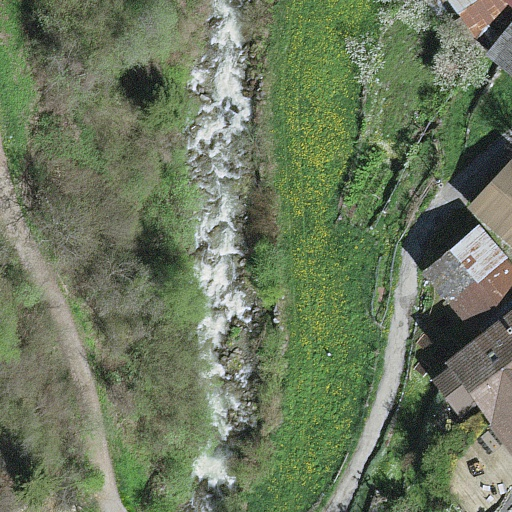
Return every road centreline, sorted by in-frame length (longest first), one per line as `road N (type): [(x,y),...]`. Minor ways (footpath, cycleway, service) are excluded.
road 1 (track): [(346,511),(395,388),(417,242),(444,189),(494,139),(511,137)]
road 2 (track): [(0,204),(113,511)]
